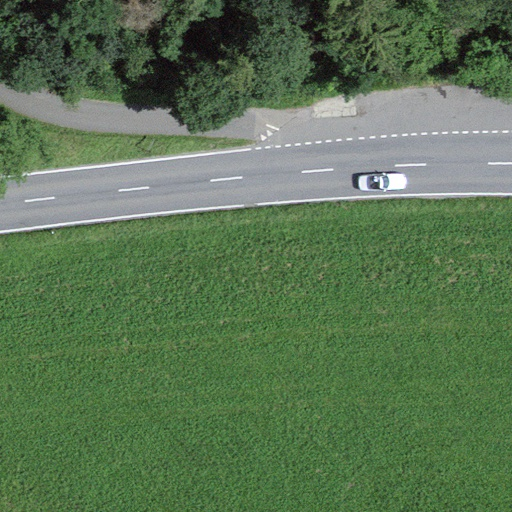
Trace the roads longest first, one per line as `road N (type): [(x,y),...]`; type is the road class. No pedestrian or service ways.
road 1 (unclassified): [(0,82),(52,108),(268,126),(302,142),(329,170)]
road 2 (secondary): [(329,170),(0,205)]
road 3 (secondary): [(511,163),(329,170)]
